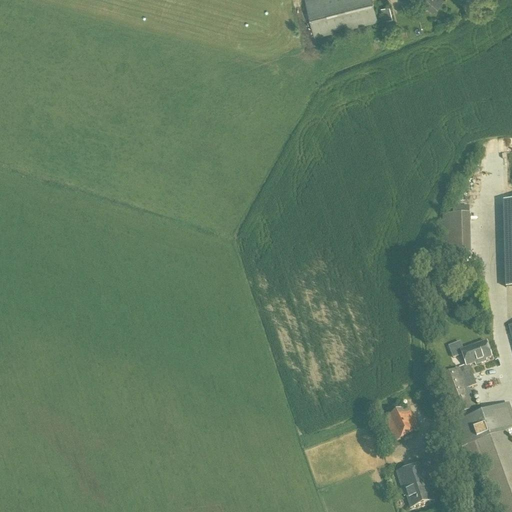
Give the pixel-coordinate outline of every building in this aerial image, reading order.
[(305,0),(314,37),(332,33),(377,21),(371,0),(305,0)] [(419,0),(432,12),(442,0),(419,0)] [(384,21),(392,19),(389,7),(381,9),(384,21)] [(400,28),(394,29),(396,38),(402,37),(400,28)] [(443,255),(471,255),(470,214),(442,215),(443,255)] [(476,365),(486,361),(485,360),(491,358),(486,342),(461,351),(466,366),(437,377),(452,417),(476,408),(469,388),(476,385),(469,366),(475,364),(476,365)] [(511,511),(511,443),(507,430),(511,428),(511,411),(509,404),(453,424),(467,462),(478,459),(486,481),(485,482),(486,484),(487,484),(497,511),(511,511)] [(396,442),(420,430),(409,407),(385,419),(396,442)] [(448,469),(445,459),(436,432),(427,435),(436,462),(440,472),(448,469)] [(433,502),(427,482),(429,481),(423,464),(397,472),(405,497),(407,496),(411,509),(433,502)]
